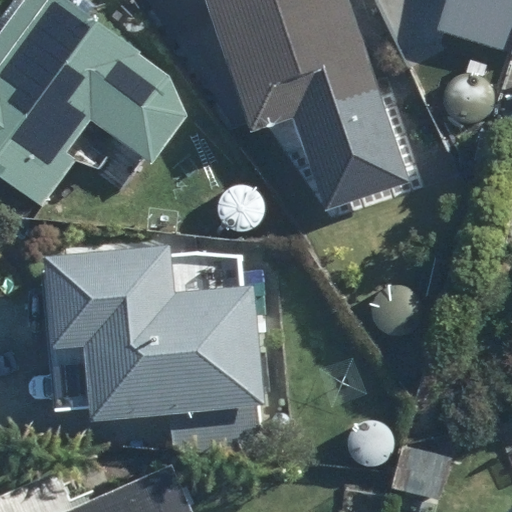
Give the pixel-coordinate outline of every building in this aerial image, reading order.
[(0,158),(53,197),(86,153),(74,146),(100,111),(160,155),(195,108),(180,66),(159,51),(160,48),(93,0),(28,0),(0,38),(0,158)] [(222,0),(264,123),(307,109),(334,190),(416,163),(361,0),(222,0)] [(181,231),(60,243),(69,338),(79,337),(86,405),(103,402),(103,410),(176,402),(180,444),(244,453),(243,444),(267,441),(263,395),(277,394),(264,274),(254,275),(253,263),(209,268),(205,246),(182,249),(181,231)] [(400,481),(446,494),(458,451),(413,438),(400,481)] [(203,511),(180,457),(85,500),(70,465),(36,479),(45,500),(19,511),(203,511)]
